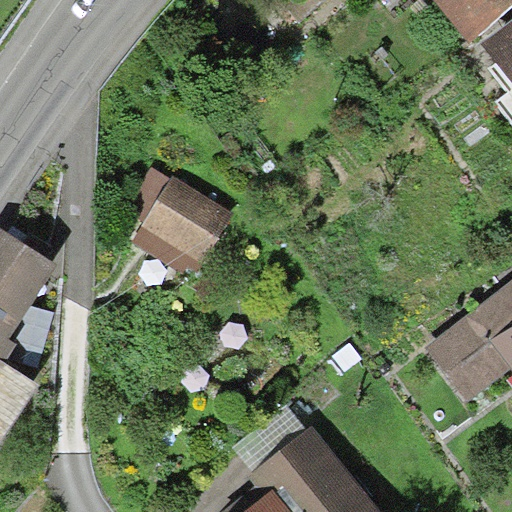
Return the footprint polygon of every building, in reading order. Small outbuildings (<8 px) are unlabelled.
[(279,0),(300,25),(331,0),(279,0)] [(511,0),(434,0),(470,43),(511,8),(511,0)] [(511,30),(486,50),(511,83),(511,30)] [(201,264),(232,214),(174,179),(172,183),(152,171),(127,212),(144,222),(131,243),(177,271),(187,255),(201,264)] [(0,247),(0,339),(41,274),(0,247)] [(511,284),(426,352),(463,400),(508,365),(511,370),(511,284)] [(0,428),(26,389),(0,372),(0,428)] [(257,476),(308,434),(285,408),(236,451),(257,476)] [(257,476),(248,484),(264,504),(253,511),(379,511),(313,429),(308,434),(257,476)]
